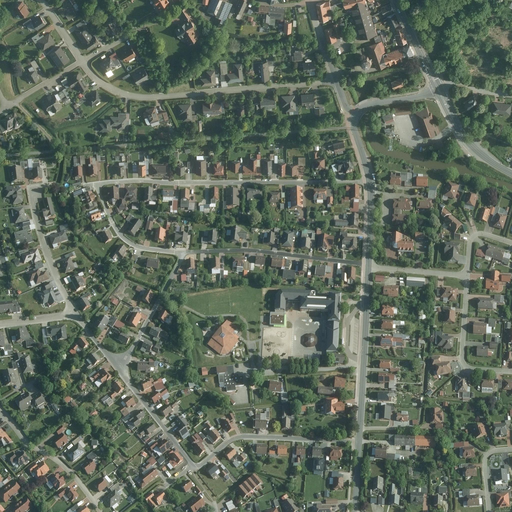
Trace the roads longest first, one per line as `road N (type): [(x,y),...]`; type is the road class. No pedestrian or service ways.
road 1 (residential): [(369,183),(103,183),(100,197),(126,242),(184,252)]
road 2 (residential): [(82,61),(110,88),(150,98),(337,83)]
road 3 (residential): [(184,252),(368,265)]
road 4 (tertiary): [(368,265),(359,441)]
road 5 (residential): [(359,441),(245,436),(192,464)]
road 6 (residential): [(99,511),(67,469),(27,444),(0,411)]
road 7 (residential): [(511,371),(463,363),(466,277)]
road 8 (residential): [(184,252),(118,368)]
road 9 (residential): [(73,313),(28,189)]
road 10 (residential): [(192,464),(118,368)]
